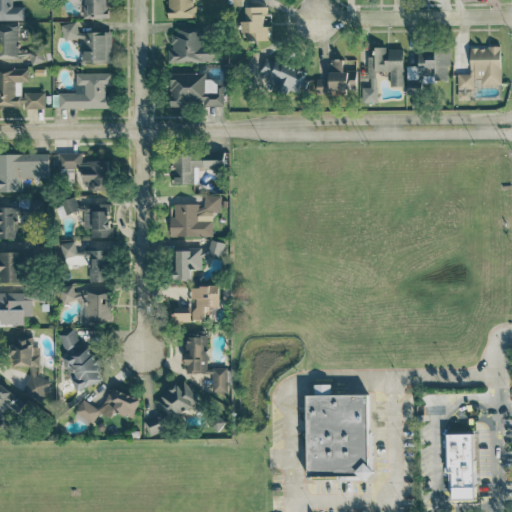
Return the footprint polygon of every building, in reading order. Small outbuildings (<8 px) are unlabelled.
[(0,0),(0,19),(24,19),(24,5),(12,5),(12,0),(0,0)] [(82,0),(82,18),(109,17),(108,0),(82,0)] [(167,0),(168,17),(195,16),(194,0),(167,0)] [(245,6),(245,20),(242,20),(242,39),(272,40),(272,25),(266,25),(266,6),(245,6)] [(111,62),(112,31),(77,31),(77,22),(63,22),(63,38),(82,38),(82,62),(111,62)] [(168,61),(215,61),(216,43),(203,43),(203,23),(177,23),(177,33),(172,33),(171,49),(168,49),(168,61)] [(0,25),(0,57),(18,58),(19,26),(0,25)] [(404,48),(387,48),(387,46),(376,46),(375,55),(369,55),(369,86),(362,86),(362,101),(377,101),(377,70),(391,70),(391,85),(404,85),(404,48)] [(501,82),(502,46),(471,46),(470,73),(458,73),(458,88),(475,88),(475,82),(501,82)] [(44,61),(42,48),(28,50),(30,64),(44,61)] [(306,72),(266,57),(258,79),(298,94),(306,72)] [(316,78),(316,91),(357,91),(357,70),(343,70),(343,58),(330,58),(330,78),(316,78)] [(45,91),(22,92),(22,81),(29,81),(29,69),(0,69),(0,104),(23,104),(24,108),(46,107),(45,91)] [(112,72),(75,72),(76,92),(59,92),(59,108),(111,107),(111,94),(106,94),(105,85),(112,85),(112,72)] [(170,105),(224,105),(224,81),(206,81),(206,72),(170,72),(170,105)] [(470,89),(458,90),(458,99),(471,99),(470,89)] [(193,183),(194,167),(224,168),(225,153),(174,151),(173,183),(193,183)] [(82,152),(59,152),(59,167),(82,167),(82,152)] [(0,190),(22,190),(22,177),(50,176),(49,153),(0,153),(0,190)] [(87,190),(109,189),(108,160),(83,160),(83,181),(87,181),(87,190)] [(175,203),(175,215),(170,215),(170,235),(212,235),(212,211),(221,211),(221,194),(204,194),(204,203),(175,203)] [(79,209),(75,196),(63,200),(67,214),(79,209)] [(110,203),(84,204),(84,228),(91,228),(91,237),(111,236),(110,203)] [(0,237),(18,237),(17,206),(0,206),(0,237)] [(208,253),(222,256),(225,242),(211,239),(208,253)] [(110,249),(76,249),(76,241),(62,241),(62,263),(82,263),(82,258),(90,258),(90,280),(110,280),(110,249)] [(192,279),(192,269),(201,269),(202,247),(175,246),(174,279),(192,279)] [(23,250),(0,251),(0,274),(1,274),(1,282),(24,281),(23,250)] [(61,300),(85,299),(86,321),(112,320),(111,289),(74,290),(74,285),(60,285),(61,300)] [(220,285),(192,285),(192,319),(209,318),(209,306),(221,305),(220,285)] [(32,316),(32,292),(0,291),(0,323),(24,324),(24,315),(32,316)] [(191,311),(174,312),(174,321),(191,320),(191,311)] [(59,333),(67,354),(62,356),(76,390),(103,379),(90,345),(82,348),(74,327),(59,333)] [(228,391),(227,367),(208,367),(207,333),(185,333),(186,372),(212,372),(213,391),(228,391)] [(40,346),(31,346),(32,335),(14,334),(14,343),(11,343),(11,364),(40,365),(40,346)] [(42,401),(49,379),(35,375),(38,367),(32,365),(23,395),(42,401)] [(199,403),(187,379),(156,396),(169,419),(199,403)] [(0,430),(1,431),(0,425),(0,413),(21,409),(20,405),(19,405),(13,382),(0,385),(0,430)] [(372,393),(331,393),(331,383),(315,383),(315,393),(306,393),(307,479),(372,478),(372,393)] [(81,400),(76,414),(96,421),(99,412),(111,416),(113,410),(134,417),(140,396),(110,386),(103,407),(81,400)] [(143,420),(150,435),(170,427),(163,412),(143,420)] [(446,498),(476,498),(475,431),(445,432),(446,498)]
